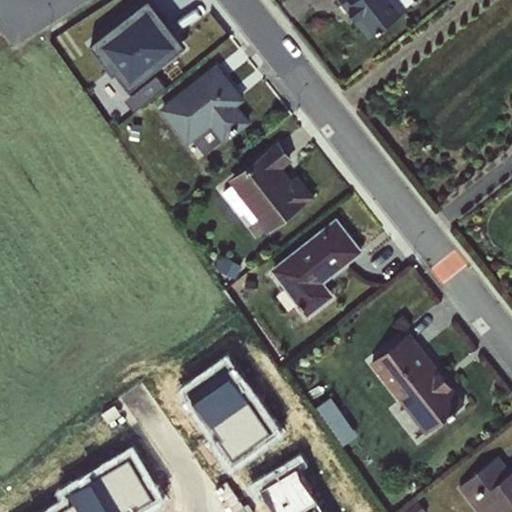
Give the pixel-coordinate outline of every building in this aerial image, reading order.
[(132,89),(188,44),(153,0),(143,0),(93,40),(132,89)] [(339,0),(369,38),(407,9),(399,0),(339,0)] [(245,99),(216,62),(159,108),(187,144),(194,140),(205,153),(222,139),(225,142),(251,121),(238,105),(245,99)] [(143,101),(169,84),(161,73),(136,91),(143,101)] [(293,159),(278,141),(229,180),(269,231),(315,196),(297,174),(291,178),(283,168),(293,159)] [(269,269),(307,317),(336,295),(325,282),(364,251),(337,216),(269,269)] [(409,331),(369,362),(426,433),(466,402),(409,331)] [(477,511),(511,511),(511,470),(511,471),(498,455),(458,487),(477,511)]
